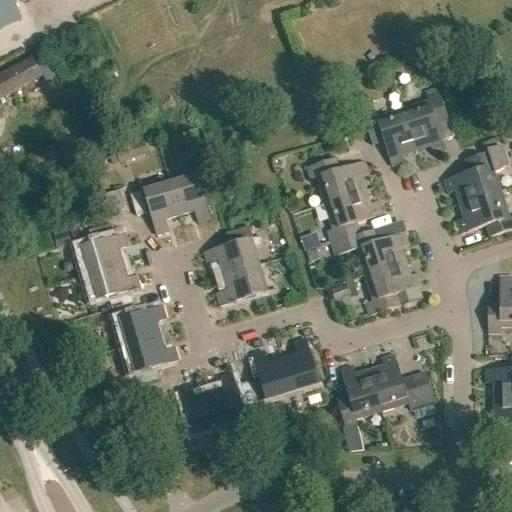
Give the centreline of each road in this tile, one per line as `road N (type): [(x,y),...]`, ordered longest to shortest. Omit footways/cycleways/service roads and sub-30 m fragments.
road 1 (residential): [(457,309),(343,344),(312,311),(202,345),(176,254)]
road 2 (residential): [(463,479),(280,483),(196,511)]
road 3 (residential): [(463,479),(457,309)]
